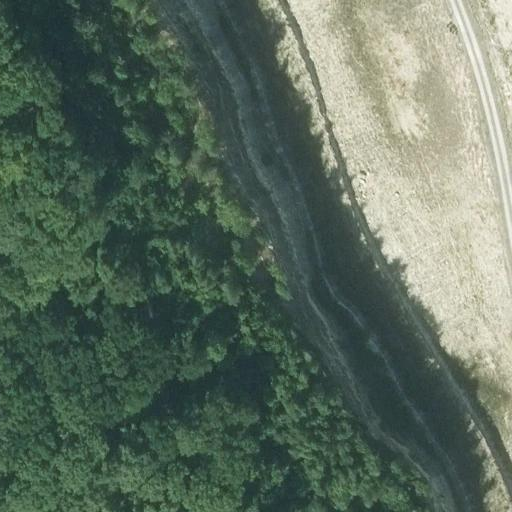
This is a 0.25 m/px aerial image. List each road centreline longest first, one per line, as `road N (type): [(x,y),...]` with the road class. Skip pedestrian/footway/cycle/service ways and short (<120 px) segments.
road 1 (track): [(0,235),(111,331),(181,438),(185,511)]
road 2 (track): [(511,172),(500,117),(451,0)]
